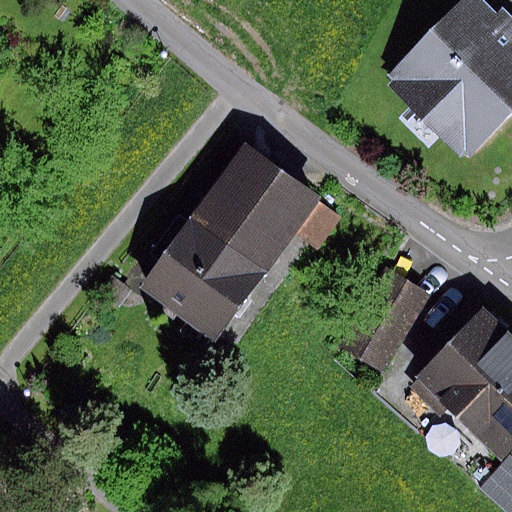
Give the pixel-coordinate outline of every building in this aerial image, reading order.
[(480,0),(463,0),(388,76),(392,80),(386,86),(458,158),(463,153),(469,160),(511,117),(511,18),(502,8),(495,15),(480,0)] [(343,218),(241,148),(140,294),(217,347),(296,233),(321,250),(343,218)] [(431,304),(388,274),(339,345),(381,375),(431,304)] [(511,332),(487,308),(415,384),(499,462),(511,449),(511,332)] [(511,511),(511,459),(511,458),(481,492),(504,511),(511,511)]
